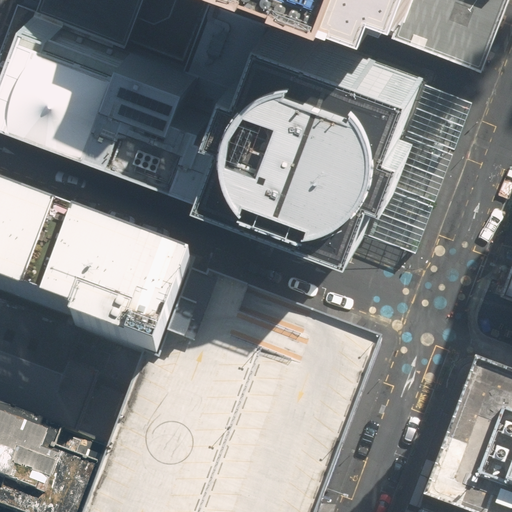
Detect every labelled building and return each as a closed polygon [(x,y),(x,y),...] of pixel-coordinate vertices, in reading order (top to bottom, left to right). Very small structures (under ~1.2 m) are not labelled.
[(420,72),(218,0),(197,60),(145,43),(42,6),(8,98),(362,224),(380,175),(397,181),(406,156),(415,132),(400,127),(420,72)] [(43,0),(42,6),(145,43),(161,0),(317,0),(475,59),(497,0),(43,0)] [(0,199),(0,304),(145,360),(181,269),(164,262),(143,254),(0,199)] [(110,451),(86,511),(316,511),(379,345),(181,269),(145,360),(110,451)] [(0,304),(0,409),(14,415),(110,451),(145,360),(0,304)] [(443,446),(418,511),(511,511),(511,394),(484,384),(469,378),(443,446)] [(0,409),(0,449),(14,415),(0,409)]
